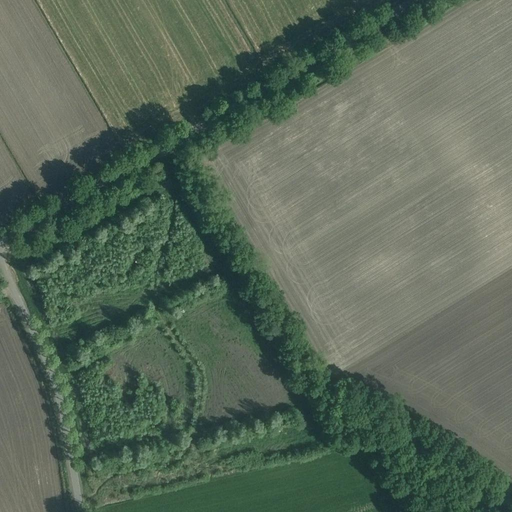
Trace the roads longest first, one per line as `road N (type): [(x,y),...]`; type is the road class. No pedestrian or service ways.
road 1 (unclassified): [(0,255),(12,227),(165,151),(418,0)]
road 2 (unclassified): [(80,511),(55,389),(0,262)]
